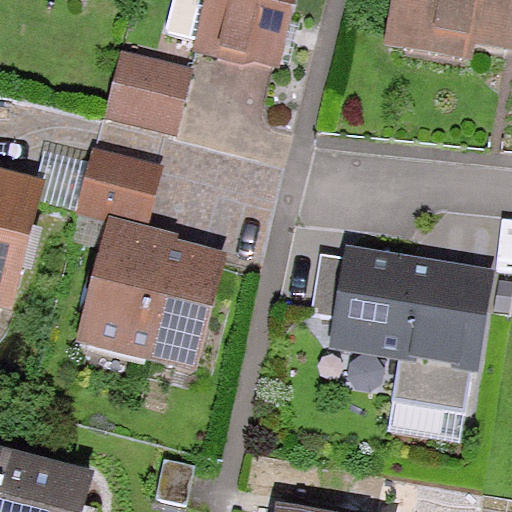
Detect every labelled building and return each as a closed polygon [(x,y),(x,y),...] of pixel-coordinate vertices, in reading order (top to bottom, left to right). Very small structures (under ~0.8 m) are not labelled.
[(176,0),(171,19),(198,25),(194,43),(276,63),(291,0),(176,0)] [(511,0),(395,0),(392,26),(511,45),(511,0)] [(197,59),(120,41),(102,114),(179,133),(197,59)] [(169,153),(91,136),(77,201),(107,208),(156,218),(169,153)] [(0,279),(19,284),(44,167),(0,157),(0,279)] [(156,218),(107,208),(82,328),(211,355),(236,234),(156,218)] [(490,279),(328,258),(317,343),(386,352),(375,430),(468,442),(490,279)] [(85,511),(102,449),(0,422),(0,511),(85,511)] [(198,456),(168,448),(157,490),(187,498),(198,456)] [(412,511),(413,507),(291,485),(285,511),(412,511)]
